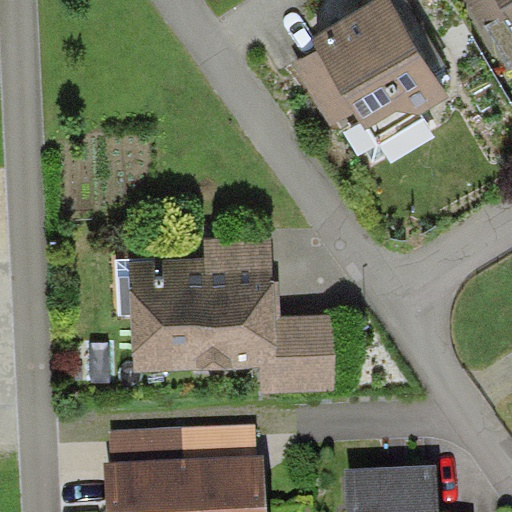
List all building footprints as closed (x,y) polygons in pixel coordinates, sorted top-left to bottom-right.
[(399,0),(351,0),(312,23),(320,39),(355,101),(356,102),(359,99),(366,112),(396,94),(421,101),(451,81),(399,0)] [(511,3),(509,0),(473,0),(485,19),(511,3)] [(511,0),(509,0),(511,3),(485,19),(511,62),(511,60),(511,0)] [(355,101),(320,39),(293,56),(333,116),(355,101)] [(206,249),(131,251),(135,361),(214,358),(213,349),(225,349),(225,354),(263,353),(278,352),(276,309),(281,309),(280,283),(280,273),(275,273),(273,227),(205,229),(206,249)] [(334,307),(281,309),(276,309),(278,352),(263,353),(264,383),(336,381),(334,307)] [(183,429),(185,464),(255,461),(254,426),(183,429)] [(111,466),(185,464),(183,429),(109,432),(111,466)] [(255,461),(185,464),(186,511),(266,511),(264,461),(255,461)] [(111,466),(104,467),(105,511),(186,511),(185,464),(111,466)] [(438,511),(437,469),(345,473),(347,511),(438,511)]
